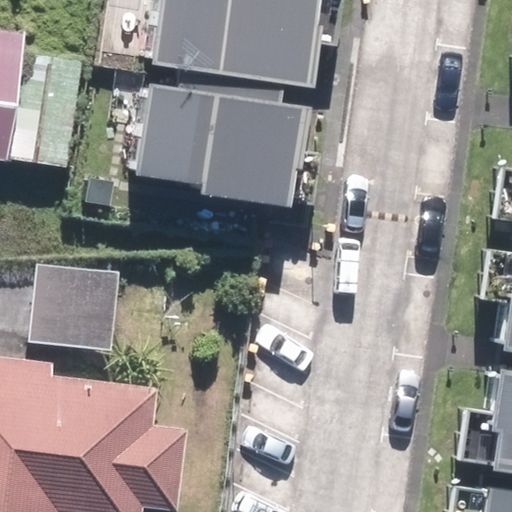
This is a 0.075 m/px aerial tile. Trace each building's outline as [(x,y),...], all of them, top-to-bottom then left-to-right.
[(315,0),(152,0),(144,58),(304,82),(315,0)] [(0,27),(0,155),(66,165),(82,57),(23,49),(26,31),(0,27)] [(300,101),(147,78),(132,178),(285,201),(300,101)] [(117,269),(36,260),(27,339),(111,348),(114,326),(132,328),(136,293),(115,291),(117,269)] [(53,359),(0,352),(0,511),(139,511),(141,501),(175,505),(184,423),(152,420),(156,382),(52,370),(53,359)] [(511,364),(497,362),(482,458),(511,462),(511,364)] [(511,511),(511,484),(482,480),(478,511),(511,511)]
